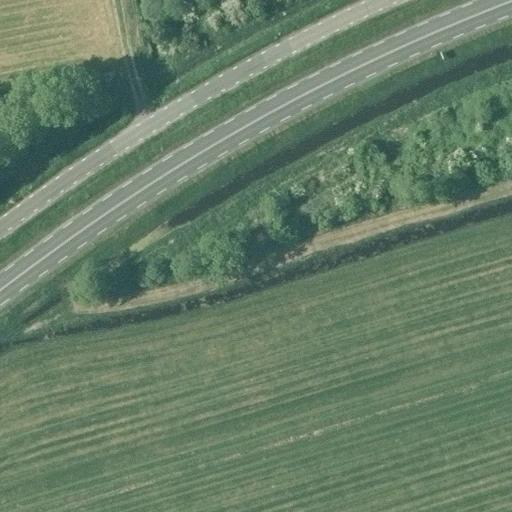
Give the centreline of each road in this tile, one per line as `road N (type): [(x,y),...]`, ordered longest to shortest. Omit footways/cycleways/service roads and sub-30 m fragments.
road 1 (primary): [(0,291),(148,186),(286,105),(511,3)]
road 2 (unclassified): [(0,228),(150,126),(389,0)]
